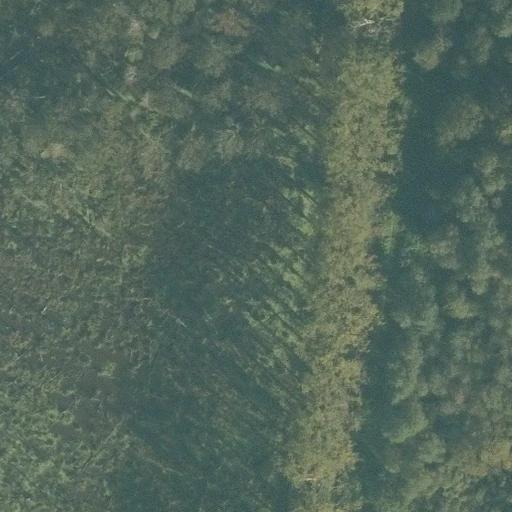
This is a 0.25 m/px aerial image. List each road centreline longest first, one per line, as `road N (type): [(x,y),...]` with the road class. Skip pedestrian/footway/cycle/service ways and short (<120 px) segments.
road 1 (track): [(367,0),(305,511)]
road 2 (track): [(365,511),(421,0)]
